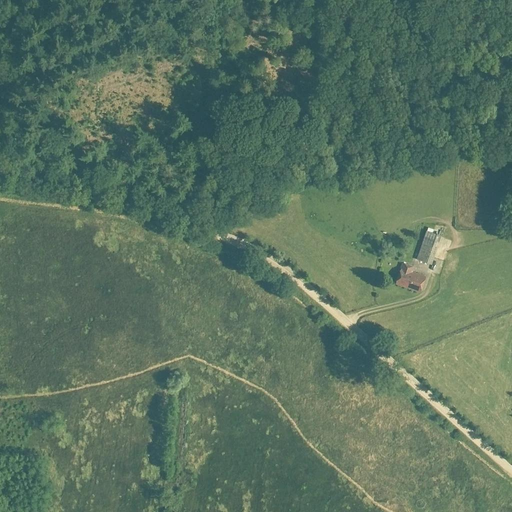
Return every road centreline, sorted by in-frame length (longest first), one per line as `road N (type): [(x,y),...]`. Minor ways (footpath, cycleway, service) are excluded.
road 1 (track): [(511,472),(263,257),(104,198),(0,187)]
road 2 (track): [(313,0),(0,101)]
